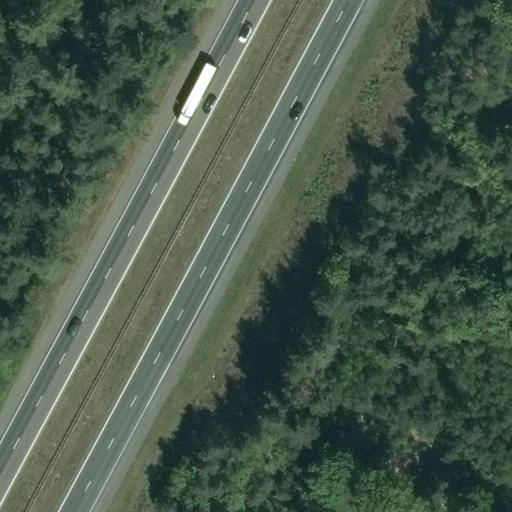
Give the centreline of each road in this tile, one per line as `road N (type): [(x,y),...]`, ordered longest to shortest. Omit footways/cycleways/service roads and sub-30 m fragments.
road 1 (motorway): [(74,511),(347,0)]
road 2 (motorway): [(252,0),(0,472)]
